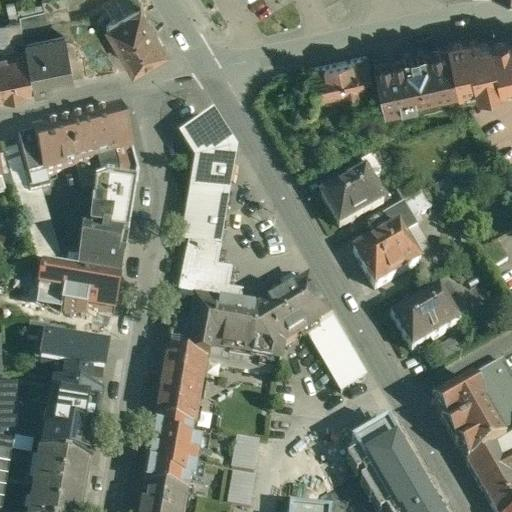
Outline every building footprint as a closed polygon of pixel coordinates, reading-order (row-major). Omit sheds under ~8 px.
[(65,0),(41,0),(46,22),(61,19),(70,17),(65,0)] [(116,15),(140,1),(139,0),(109,0),(108,1),(116,15)] [(165,47),(139,2),(106,22),(132,67),(165,47)] [(15,48),(0,50),(0,93),(33,88),(21,28),(20,19),(5,22),(7,34),(15,48)] [(46,22),(21,28),(24,39),(63,32),(61,19),(46,22)] [(63,32),(24,39),(33,88),(36,87),(36,86),(69,80),(69,81),(72,80),(63,32)] [(511,41),(509,42),(508,36),(478,42),(477,36),(466,38),(466,37),(446,41),(447,43),(457,89),(458,93),(474,89),(475,93),(501,87),(501,85),(511,82),(511,41)] [(423,49),(423,48),(402,53),(375,59),(372,59),(383,110),(416,103),(414,97),(431,94),(433,94),(433,93),(454,89),(457,89),(447,43),(444,44),(423,49)] [(366,55),(307,68),(314,97),(342,92),(359,88),(373,85),(366,55)] [(359,88),(342,92),(343,100),(335,102),(337,114),(345,112),(345,114),(364,110),(362,99),(362,100),(359,88)] [(382,105),(370,107),(375,131),(387,128),(382,105)] [(119,113),(31,137),(32,140),(43,179),(74,171),(84,192),(96,187),(90,234),(84,234),(82,251),(61,248),(63,272),(119,278),(136,174),(119,113)] [(212,123),(176,144),(196,173),(183,245),(188,246),(219,251),(236,159),(212,123)] [(400,125),(387,128),(375,131),(378,148),(404,135),(400,125)] [(32,140),(18,144),(32,196),(47,192),(43,179),(32,140)] [(3,157),(0,158),(0,182),(10,179),(3,157)] [(360,171),(341,182),(344,187),(320,200),(338,231),(382,206),(370,184),(385,176),(376,161),(360,170),(360,171)] [(511,184),(511,183),(509,179),(499,185),(509,202),(511,200),(511,184)] [(415,184),(396,195),(402,206),(421,195),(415,184)] [(402,206),(367,227),(375,241),(397,228),(403,238),(416,230),(402,206)] [(59,218),(36,225),(47,271),(63,272),(61,248),(59,218)] [(375,241),(352,255),(374,292),(419,266),(403,238),(397,228),(375,241)] [(219,251),(188,246),(177,304),(216,310),(238,313),(241,296),(226,293),(230,273),(215,271),(219,251)] [(47,271),(43,270),(39,292),(77,298),(75,307),(113,314),(119,278),(63,272),(47,271)] [(238,313),(216,310),(207,365),(277,377),(279,367),(282,352),(318,328),(321,321),(322,312),(306,286),(305,287),(300,287),(291,292),(289,296),(258,314),(257,317),(238,313)] [(438,291),(390,320),(411,355),(416,352),(419,356),(431,349),(428,344),(459,327),(450,312),(458,307),(447,289),(439,294),(438,291)] [(216,310),(177,304),(167,357),(183,360),(204,364),(207,365),(216,310)] [(45,328),(29,325),(26,340),(42,343),(45,328)] [(64,331),(45,328),(42,343),(43,343),(62,346),(64,331)] [(62,346),(43,343),(39,369),(67,373),(64,391),(85,395),(88,377),(102,379),(106,354),(62,346)] [(167,357),(155,425),(193,431),(204,364),(183,360),(167,357)] [(511,511),(511,379),(502,363),(431,405),(448,434),(467,467),(465,469),(480,493),(491,511),(511,511)] [(17,384),(0,384),(0,430),(18,430),(17,384)] [(64,391),(54,390),(43,458),(40,457),(40,458),(46,459),(87,466),(99,397),(85,395),(64,391)] [(365,455),(398,436),(388,419),(356,438),(365,455)] [(193,431),(155,425),(144,491),(184,498),(184,499),(187,499),(189,485),(193,485),(195,474),(198,459),(198,458),(200,447),(190,445),(193,431)] [(442,511),(398,436),(365,455),(398,511),(442,511)] [(236,439),(231,470),(253,474),(259,443),(236,439)] [(10,452),(0,450),(0,510),(10,452)] [(79,511),(87,466),(46,459),(36,511),(79,511)] [(255,478),(232,474),(227,506),(249,510),(255,478)] [(184,498),(144,491),(140,511),(181,511),(184,499),(184,498)]
